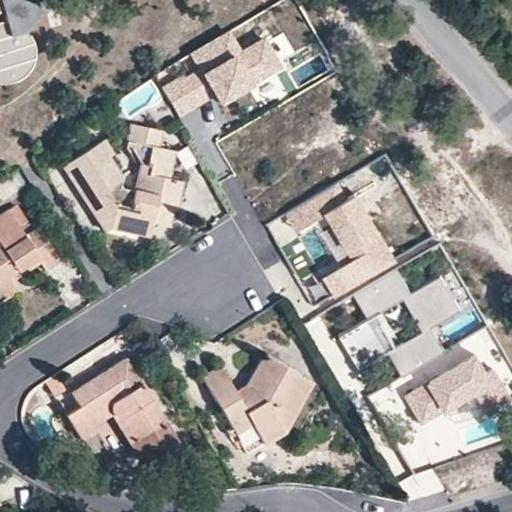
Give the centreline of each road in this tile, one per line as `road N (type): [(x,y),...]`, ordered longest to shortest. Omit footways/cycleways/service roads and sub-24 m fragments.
road 1 (residential): [(215,291),(139,304),(0,393)]
road 2 (residential): [(0,435),(58,481),(162,511)]
road 3 (unclassified): [(409,0),(511,123)]
